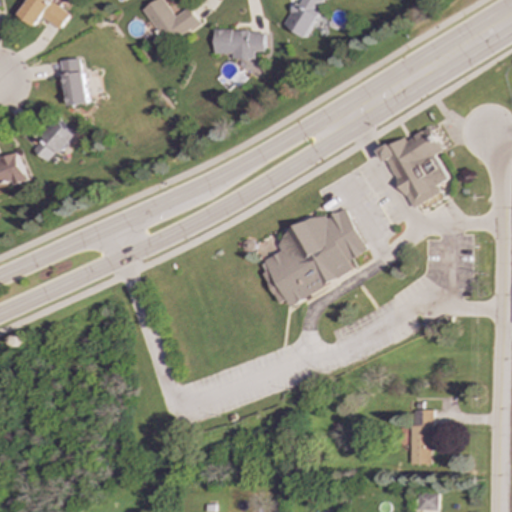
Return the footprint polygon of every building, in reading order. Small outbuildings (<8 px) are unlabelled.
[(58,30),(68,14),(49,1),(49,0),(28,0),(18,16),(34,27),(40,18),(58,30)] [(155,0),(141,9),(164,45),(198,23),(188,7),(173,16),(162,0),(155,0)] [(302,37),(325,0),(299,0),(283,26),(302,37)] [(252,52),(262,52),(262,31),(212,30),(212,54),(229,54),(229,59),(252,60),(252,52)] [(82,105),(81,59),(61,60),(62,105),(82,105)] [(27,148),(43,162),(51,152),(55,155),(73,136),(54,119),(27,148)] [(414,209),(442,194),(437,186),(450,179),(436,155),(445,150),(432,127),(407,141),(405,137),(381,151),(414,209)] [(0,183),(6,181),(8,185),(22,181),(13,153),(0,157),(0,183)] [(369,251),(346,208),(326,219),(323,215),(253,255),(280,304),(288,300),(291,306),(356,270),(351,261),(369,251)] [(434,464),(434,410),(413,410),(412,464),(434,464)] [(438,510),(438,493),(418,493),(418,510),(438,510)]
